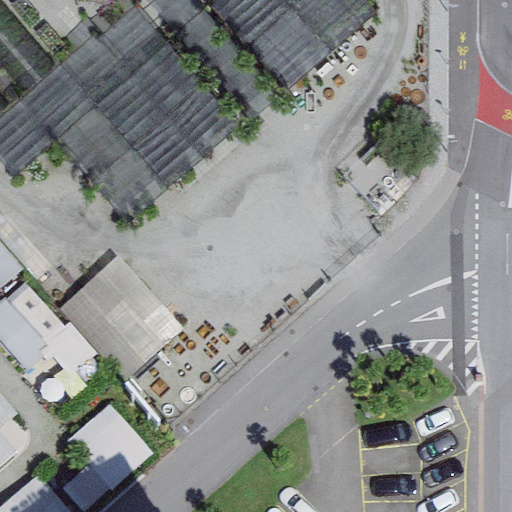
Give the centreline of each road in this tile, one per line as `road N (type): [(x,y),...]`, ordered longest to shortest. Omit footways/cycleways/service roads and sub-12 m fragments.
road 1 (residential): [(153,511),(386,305),(473,272),(506,270)]
road 2 (residential): [(506,270),(506,511)]
road 3 (residential): [(511,114),(506,270)]
